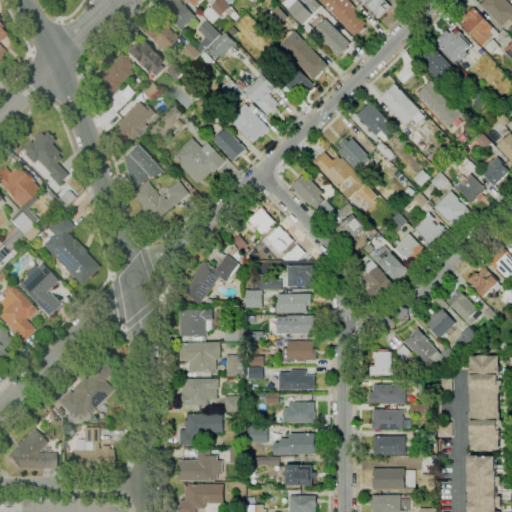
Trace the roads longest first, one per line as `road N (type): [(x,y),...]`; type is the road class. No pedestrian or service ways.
road 1 (residential): [(436,0),(0,404)]
road 2 (tertiary): [(147,511),(146,342),(136,283),(46,35),(23,0)]
road 3 (residential): [(511,205),(396,318),(345,322)]
road 4 (residential): [(345,511),(345,322)]
road 5 (residential): [(345,322),(341,265),(258,173)]
road 6 (residential): [(115,0),(0,113)]
road 7 (residential): [(146,485),(0,483)]
